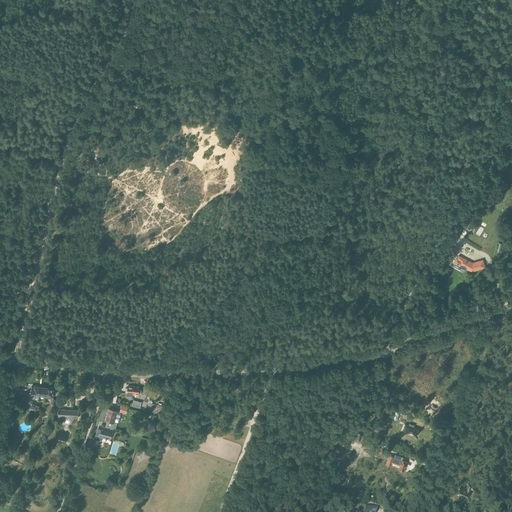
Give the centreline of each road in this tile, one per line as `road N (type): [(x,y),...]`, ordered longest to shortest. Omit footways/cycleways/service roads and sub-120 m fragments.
road 1 (unclassified): [(0,361),(142,374),(271,368),(343,360),(489,312)]
road 2 (unclassified): [(419,511),(489,312)]
road 3 (track): [(50,215),(71,193),(71,172),(113,62)]
road 4 (track): [(50,215),(72,123),(107,59)]
road 5 (track): [(271,368),(220,511)]
road 6 (unknown): [(57,511),(110,372)]
road 7 (unknown): [(385,349),(450,218)]
road 8 (unknown): [(413,0),(511,95)]
road 9 (track): [(450,218),(511,98)]
